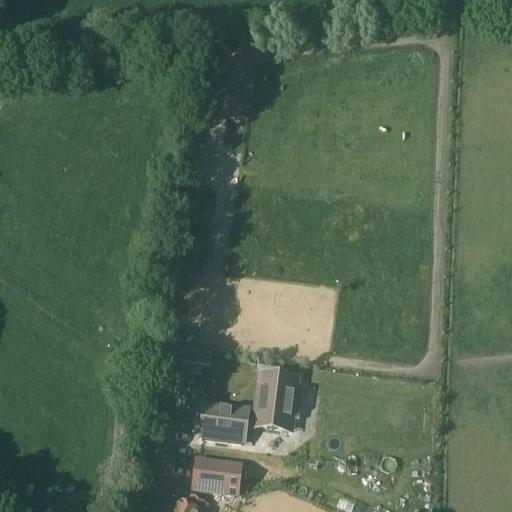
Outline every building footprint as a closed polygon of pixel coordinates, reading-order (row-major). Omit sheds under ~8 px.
[(194,258),(188,274),(197,277),(203,261),(194,258)] [(196,351),(176,349),(174,368),(193,371),(196,351)] [(252,418),(247,418),(248,412),(202,406),(198,442),(244,448),(246,427),(251,428),(250,433),(291,438),(298,380),(258,375),(252,418)] [(199,463),(195,494),(233,499),(237,468),(199,463)] [(204,511),(207,508),(190,499),(186,506),(177,501),(170,511),(204,511)]
